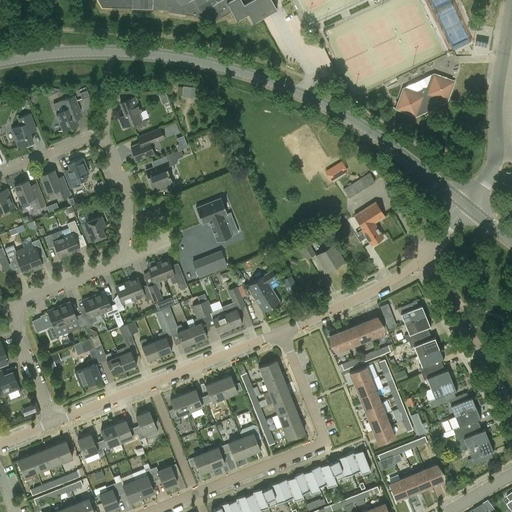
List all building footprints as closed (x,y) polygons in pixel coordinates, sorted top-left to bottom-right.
[(97,0),(101,6),(131,7),(131,8),(151,9),(151,10),(167,10),(167,12),(217,19),(231,11),(236,20),(247,14),(252,23),(276,9),(271,0),(97,0)] [(396,109),(416,116),(446,101),(454,81),(434,74),(428,90),(425,89),(420,91),(419,94),(403,89),(396,109)] [(183,86),(182,97),(197,98),(199,88),(183,86)] [(74,97),(61,102),(61,101),(53,104),(63,130),(78,124),(73,111),(79,109),(74,97)] [(81,99),(80,112),(88,109),(89,97),(81,99)] [(120,103),(125,114),(119,117),(123,128),(141,121),(138,113),(140,112),(134,97),(120,103)] [(19,119),(21,125),(11,129),(19,148),(33,142),(28,130),(34,127),(29,114),(19,119)] [(170,125),(174,135),(180,133),(176,123),(170,125)] [(151,139),(162,135),(160,128),(149,133),(151,139)] [(184,135),(178,138),(181,148),(188,146),(184,135)] [(136,161),(154,154),(148,140),(130,147),(136,161)] [(166,156),(170,166),(177,163),(176,159),(183,156),(180,150),(166,156)] [(166,167),(170,166),(166,156),(151,162),(153,167),(145,171),(151,185),(161,182),(164,189),(173,185),(166,167)] [(69,167),(70,169),(65,172),(71,187),(84,182),(86,181),(88,175),(88,173),(91,171),(90,167),(86,168),(82,159),(70,164),(69,167)] [(331,181),(348,171),(342,161),(324,171),(331,181)] [(64,181),(59,184),(53,171),(40,176),(47,193),(55,191),(59,200),(70,195),(64,181)] [(349,198),(375,182),(369,173),(343,190),(349,198)] [(35,184),(29,186),(27,181),(14,186),(21,203),(28,200),(30,206),(36,204),(37,208),(44,206),(35,184)] [(0,212),(14,207),(11,199),(5,201),(1,192),(0,191),(0,212)] [(195,207),(202,224),(208,222),(216,242),(232,235),(231,235),(238,232),(230,212),(226,214),(220,197),(195,207)] [(383,237),(374,223),(385,217),(375,202),(353,216),(362,229),(355,234),(359,241),(365,237),(371,245),(376,242),(377,243),(382,239),(382,238),(383,237)] [(102,229),(106,227),(101,216),(81,224),(85,232),(90,230),(94,240),(105,236),(102,229)] [(71,234),(63,237),(69,254),(79,250),(75,238),(80,235),(74,221),(67,224),(71,234)] [(12,234),(25,229),(23,225),(10,230),(12,234)] [(60,231),(52,234),(44,237),(49,248),(54,246),(59,258),(69,254),(63,237),(63,238),(60,231)] [(31,242),(32,244),(24,247),(32,269),(32,268),(33,270),(35,271),(41,268),(42,266),(41,265),(42,264),(38,253),(43,250),(39,239),(31,242)] [(300,249),(307,259),(316,254),(309,243),(300,249)] [(24,247),(15,251),(13,245),(5,248),(11,263),(17,261),(22,273),(32,269),(24,247)] [(344,261),(333,245),(316,256),(326,273),(344,261)] [(220,252),(193,263),(199,278),(226,267),(220,252)] [(168,259),(157,263),(164,280),(170,277),(172,284),(177,282),(180,290),(187,287),(181,272),(174,275),(168,259)] [(164,280),(157,263),(156,263),(155,262),(154,261),(149,263),(148,264),(149,266),(147,267),(154,284),(147,287),(152,298),(153,302),(162,298),(158,290),(162,288),(159,282),(164,280)] [(270,271),(264,275),(246,286),(262,311),(279,300),(268,282),(274,278),(270,271)] [(147,287),(142,289),(138,278),(126,283),(133,299),(144,295),(146,301),(152,298),(147,287)] [(115,287),(119,298),(114,300),(115,304),(120,315),(119,312),(124,309),(122,304),(133,299),(126,283),(115,287)] [(244,284),(238,286),(243,297),(248,294),(244,284)] [(232,302),(222,306),(225,314),(230,328),(242,323),(237,309),(245,305),(237,286),(227,290),(232,302)] [(104,292),(93,296),(100,314),(106,312),(107,316),(113,314),(114,317),(120,315),(115,304),(110,306),(104,292)] [(81,314),(81,315),(85,326),(86,328),(90,338),(97,335),(96,332),(90,329),(89,327),(92,326),(91,323),(96,321),(95,317),(100,314),(93,296),(82,300),(88,315),(82,317),(81,314)] [(204,314),(212,311),(207,300),(200,303),(204,314)] [(418,306),(415,301),(401,307),(401,306),(397,308),(399,314),(401,313),(405,323),(425,315),(421,305),(418,306)] [(70,302),(58,306),(66,325),(77,321),(80,328),(85,326),(81,315),(75,317),(70,302)] [(191,306),(196,319),(194,320),(196,326),(189,328),(195,342),(207,337),(200,318),(205,316),(204,314),(200,303),(191,306)] [(66,325),(58,306),(47,311),(53,326),(48,328),(52,339),(58,337),(55,329),(66,325)] [(222,309),(217,311),(210,313),(218,333),(230,328),(225,314),(222,306),(221,307),(222,309)] [(405,323),(409,334),(404,336),(406,341),(428,332),(426,327),(429,325),(425,315),(405,323)] [(173,316),(165,319),(169,330),(175,327),(182,346),(195,342),(189,328),(183,330),(181,325),(177,327),(173,316)] [(365,321),(372,338),(383,333),(377,316),(365,321)] [(36,332),(45,329),(41,317),(40,317),(31,321),(36,332)] [(134,320),(126,323),(130,334),(138,331),(134,320)] [(365,321),(353,325),(360,343),(372,338),(365,321)] [(126,347),(123,348),(123,347),(116,350),(119,356),(125,371),(131,369),(131,367),(136,365),(129,346),(134,344),(130,334),(126,323),(118,327),(126,347)] [(360,343),(353,325),(341,330),(348,348),(360,343)] [(348,348),(341,330),(329,335),(336,352),(348,348)] [(160,340),(154,342),(159,356),(171,351),(164,332),(158,334),(160,340)] [(431,338),(428,332),(406,341),(407,342),(408,341),(410,347),(414,346),(418,356),(438,347),(434,337),(431,338)] [(97,335),(90,338),(94,348),(101,345),(97,335)] [(90,338),(80,342),(84,352),(94,348),(90,338)] [(159,356),(154,342),(147,345),(145,340),(139,342),(147,361),(159,356)] [(376,350),(378,356),(390,351),(388,346),(376,350)] [(442,358),(438,347),(418,356),(422,366),(418,367),(421,373),(442,365),(439,359),(442,358)] [(376,350),(364,355),(367,361),(378,356),(376,350)] [(44,357),(47,366),(50,365),(49,362),(57,359),(55,353),(44,357)] [(125,371),(119,356),(112,358),(110,353),(104,356),(112,375),(117,373),(118,374),(125,371)] [(364,355),(353,359),(356,365),(367,361),(364,355)] [(81,387),(101,379),(93,359),(87,361),(88,366),(75,372),(81,387)] [(353,359),(341,364),(344,370),(356,365),(353,359)] [(383,373),(389,371),(384,359),(379,362),(383,373)] [(265,379),(281,373),(276,360),(260,367),(265,379)] [(246,373),(242,363),(237,365),(241,375),(240,375),(245,387),(251,385),(246,373)] [(444,370),(442,365),(421,373),(424,380),(427,378),(431,387),(451,379),(447,369),(444,370)] [(355,384),(371,378),(366,366),(350,372),(355,384)] [(404,369),(393,374),(397,382),(408,378),(404,369)] [(389,371),(383,373),(388,385),(394,382),(389,371)] [(0,396),(19,389),(13,374),(5,378),(1,376),(0,373),(0,396)] [(281,373),(265,379),(269,391),(286,385),(281,373)] [(230,375),(217,380),(224,397),(236,392),(236,391),(242,389),(239,382),(233,384),(230,375)] [(376,390),(371,378),(355,384),(359,396),(376,390)] [(431,387),(436,398),(428,401),(430,407),(455,397),(453,391),(455,390),(451,379),(431,387)] [(224,397),(217,380),(205,385),(209,394),(203,396),(206,403),(212,401),(212,402),(224,397)] [(398,394),(394,382),(388,385),(393,397),(398,394)] [(256,397),(251,385),(245,387),(250,399),(256,397)] [(290,396),(286,385),(269,391),(274,403),(290,396)] [(195,389),(182,394),(189,411),(201,406),(201,405),(206,403),(203,396),(198,398),(195,389)] [(380,401),(376,390),(359,396),(364,408),(380,401)] [(465,393),(455,397),(430,407),(431,407),(448,400),(450,405),(455,416),(475,407),(471,396),(467,398),(465,393)] [(189,411),(182,394),(170,399),(174,408),(168,410),(171,417),(176,415),(177,415),(189,411)] [(403,406),(398,394),(393,397),(397,408),(403,406)] [(295,408),(290,396),(274,403),(279,415),(295,408)] [(261,408),(256,397),(250,399),(255,411),(261,408)] [(405,399),(407,406),(414,404),(412,397),(405,399)] [(385,413),(380,401),(364,408),(369,420),(385,413)] [(20,409),(22,411),(11,416),(15,423),(39,414),(34,403),(20,409)] [(403,406),(397,408),(402,420),(408,418),(403,406)] [(459,426),(455,427),(452,428),(455,434),(478,425),(475,418),(479,417),(475,407),(455,416),(459,426)] [(261,408),(255,411),(259,423),(265,420),(261,408)] [(300,420),(295,408),(279,415),(284,427),(300,420)] [(134,427),(137,434),(139,439),(144,437),(142,432),(155,427),(148,410),(135,416),(139,425),(134,427)] [(390,425),(385,413),(369,420),(374,432),(390,425)] [(417,432),(425,428),(423,423),(422,424),(417,413),(410,416),(417,432)] [(413,430),(408,418),(402,420),(407,432),(413,430)] [(137,434),(134,427),(129,429),(125,420),(113,425),(119,442),(132,437),(131,436),(137,434)] [(265,420),(259,423),(264,434),(270,432),(270,431),(273,430),(270,422),(267,423),(265,420)] [(300,420),(284,427),(288,438),(304,431),(300,420)] [(104,439),(99,441),(102,448),(107,446),(107,447),(119,442),(113,425),(100,430),(104,439)] [(390,425),(374,432),(378,444),(395,437),(390,425)] [(478,425),(455,434),(457,440),(456,441),(461,451),(468,448),(468,447),(488,439),(484,429),(480,430),(478,425)] [(426,427),(425,428),(417,432),(419,436),(428,432),(426,427)] [(241,437),(247,454),(260,449),(256,440),(262,438),(259,431),(253,433),(253,432),(241,437)] [(275,443),(270,432),(264,434),(269,446),(275,443)] [(102,448),(99,441),(94,443),(90,434),(77,439),(84,456),(96,451),(98,456),(104,453),(102,448)] [(412,441),(415,447),(427,442),(425,436),(412,441)] [(247,454),(241,437),(228,442),(229,443),(223,445),(226,452),(231,450),(235,459),(247,454)] [(468,447),(468,448),(473,458),(467,460),(470,467),(479,463),(478,462),(492,457),(489,451),(492,449),(488,439),(468,447)] [(65,441),(53,446),(60,463),(72,458),(65,441)] [(412,441),(401,446),(403,452),(415,447),(412,441)] [(226,452),(223,445),(218,447),(218,446),(206,451),(212,468),(225,463),(221,454),(226,452)] [(60,463),(53,446),(41,451),(48,468),(60,463)] [(401,446),(389,450),(392,456),(403,452),(401,446)] [(345,455),(353,474),(360,471),(361,475),(371,471),(363,450),(354,454),(354,452),(345,455)] [(392,456),(389,450),(378,455),(380,461),(392,456)] [(48,468),(41,451),(29,455),(36,472),(48,468)] [(212,468),(206,451),(193,456),(193,457),(188,459),(191,466),(196,464),(200,473),(212,468)] [(36,472),(29,455),(17,460),(24,477),(36,472)] [(338,460),(330,463),(336,480),(353,474),(345,455),(337,459),(338,460)] [(338,484),(336,480),(330,463),(321,467),(320,465),(311,469),(312,470),(319,487),(326,484),(328,488),(338,484)] [(437,464),(424,469),(431,486),(444,480),(437,464)] [(171,465),(158,470),(156,466),(151,469),(156,480),(161,478),(165,487),(177,482),(171,465)] [(147,475),(135,480),(142,497),(154,492),(150,482),(156,480),(151,469),(145,471),(147,475)] [(431,486),(424,469),(412,474),(419,490),(431,486)] [(319,487),(312,470),(304,474),(303,472),(295,476),(295,477),(303,494),(310,491),(311,494),(321,491),(319,487)] [(77,471),(65,476),(67,482),(79,477),(77,471)] [(412,474),(400,479),(407,495),(419,490),(412,474)] [(452,478),(456,489),(463,486),(458,475),(452,478)] [(65,476),(53,481),(55,486),(67,482),(65,476)] [(303,494),(295,477),(287,480),(287,479),(278,482),(286,500),(293,497),(294,501),(304,497),(303,494)] [(407,495),(400,479),(389,483),(396,500),(407,495)] [(80,480),(68,485),(71,491),(82,486),(80,480)] [(142,497),(135,480),(123,485),(121,480),(116,483),(118,487),(121,494),(126,492),(129,501),(142,497)] [(53,481),(41,485),(44,491),(55,486),(53,481)] [(286,500),(278,482),(270,485),(270,487),(262,490),(269,507),(286,500)] [(44,491),(41,485),(30,490),(32,496),(44,491)] [(68,485),(57,490),(59,495),(71,491),(68,485)] [(377,486),(364,491),(366,497),(379,492),(377,486)] [(121,494),(118,487),(112,489),(99,494),(106,511),(119,506),(115,496),(121,494)] [(269,507),(262,490),(262,489),(253,492),(254,494),(246,497),(251,511),(262,511),(261,510),(269,507)] [(59,495),(57,490),(45,494),(47,500),(59,495)] [(366,497),(364,491),(351,496),(354,502),(356,502),(357,506),(365,503),(363,499),(366,497)] [(47,500),(45,494),(33,499),(36,505),(47,500)] [(251,511),(246,497),(245,495),(236,499),(237,500),(229,503),(231,511),(251,511)] [(351,496),(338,501),(341,507),(354,502),(351,496)] [(76,503),(79,511),(94,511),(88,498),(76,503)] [(329,511),(341,507),(338,501),(325,507),(327,511),(329,511)] [(231,511),(229,503),(228,502),(220,505),(220,507),(211,510),(212,511),(231,511)] [(79,511),(76,503),(64,508),(66,511),(79,511)] [(372,508),(373,511),(388,511),(385,503),(372,508)] [(473,511),(486,511),(489,511),(486,508),(483,503),(472,509),(473,511)]
